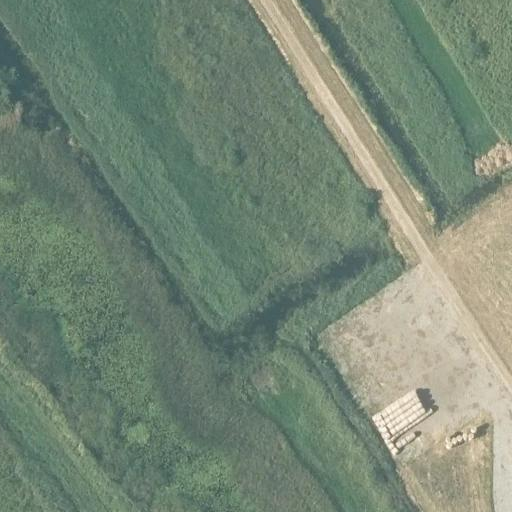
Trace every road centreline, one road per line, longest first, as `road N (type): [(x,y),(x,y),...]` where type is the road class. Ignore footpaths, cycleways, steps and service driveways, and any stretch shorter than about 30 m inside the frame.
road 1 (track): [(511,390),(263,0)]
road 2 (track): [(509,386),(508,511)]
